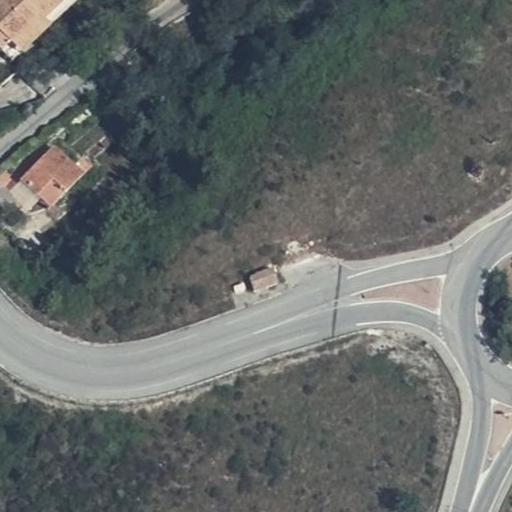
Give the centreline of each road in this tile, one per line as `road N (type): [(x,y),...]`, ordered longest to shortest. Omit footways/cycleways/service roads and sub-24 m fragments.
road 1 (primary): [(473,351),(481,403),(475,497)]
road 2 (primary): [(500,245),(464,296),(473,351)]
